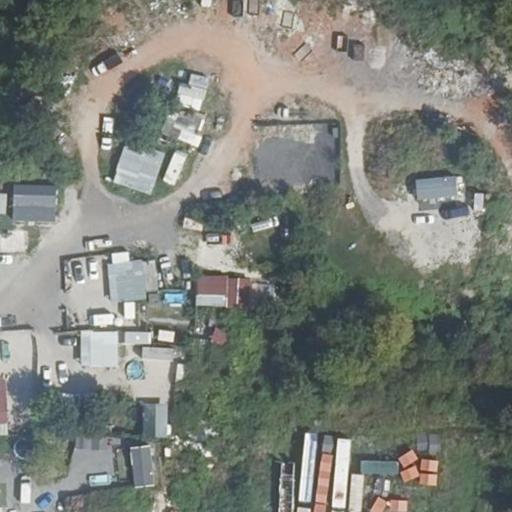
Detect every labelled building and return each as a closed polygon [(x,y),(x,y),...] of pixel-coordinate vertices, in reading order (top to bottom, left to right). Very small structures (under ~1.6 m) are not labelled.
[(188,52),(185,64),(211,71),(214,59),(188,52)] [(176,94),(173,106),(198,112),(201,100),(176,94)] [(169,109),(159,137),(193,148),(202,120),(169,109)] [(124,142),(110,183),(149,197),(163,155),(124,142)] [(161,182),(173,187),(186,154),(174,150),(161,182)] [(274,166),(274,189),(320,188),(319,164),(274,166)] [(11,208),(54,209),(54,187),(12,186),(11,208)] [(24,231),(0,231),(0,252),(25,251),(24,231)] [(234,236),(205,235),(204,265),(233,266),(234,236)] [(111,254),(112,272),(127,271),(126,253),(111,254)] [(112,263),(111,299),(152,300),(152,264),(112,263)] [(194,278),(194,300),(249,300),(249,278),(194,278)] [(247,310),(248,302),(197,300),(196,309),(247,310)] [(192,321),(192,302),(151,301),(150,320),(192,321)] [(105,309),(76,312),(78,324),(106,321),(105,309)] [(225,349),(229,333),(213,329),(208,345),(225,349)] [(79,367),(116,366),(115,330),(78,331),(79,367)] [(121,331),(121,344),(149,344),(149,332),(121,331)] [(172,390),(175,347),(140,345),(139,353),(123,352),(122,371),(142,372),(141,389),(172,390)] [(168,403),(142,402),(141,435),(167,437),(168,403)] [(124,452),(124,463),(110,464),(111,484),(146,483),(144,451),(124,452)] [(297,500),(296,511),(312,511),(313,500),(297,500)]
